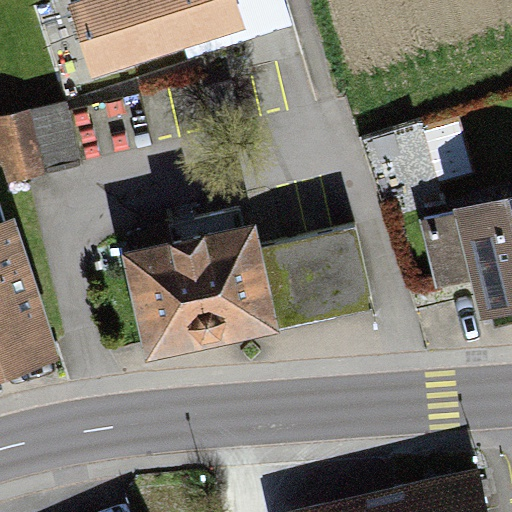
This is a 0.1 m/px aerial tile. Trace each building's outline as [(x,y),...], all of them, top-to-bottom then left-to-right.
[(236,23),(229,0),(73,0),(93,65),(236,23)] [(64,102),(0,116),(0,154),(5,175),(76,159),(64,102)] [(511,196),(425,216),(439,275),(481,266),(488,300),(511,294),(511,196)] [(0,204),(0,358),(45,344),(0,204)] [(168,221),(174,246),(136,254),(155,339),(266,315),(265,312),(337,296),(370,289),(356,221),(248,245),(239,205),(168,221)] [(479,511),(473,483),(343,511),(479,511)]
